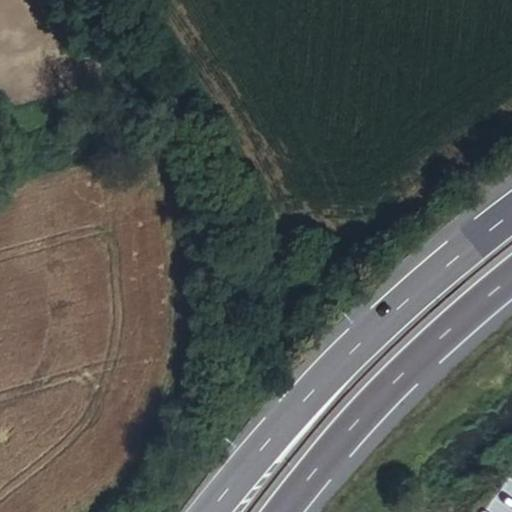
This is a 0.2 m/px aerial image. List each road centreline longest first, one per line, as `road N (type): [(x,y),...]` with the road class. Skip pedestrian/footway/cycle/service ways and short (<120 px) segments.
road 1 (trunk): [(511,206),(465,241),(263,438),(204,511)]
road 2 (trunk): [(281,511),(393,384),(511,274)]
